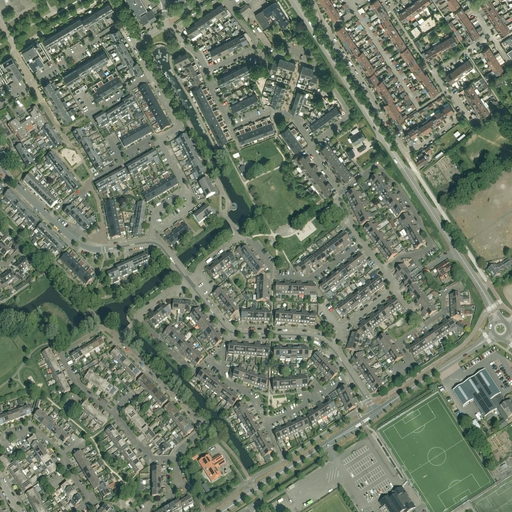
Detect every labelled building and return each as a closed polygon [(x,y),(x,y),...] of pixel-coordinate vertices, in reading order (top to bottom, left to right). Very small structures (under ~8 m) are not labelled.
[(0,0),(0,7),(1,7),(2,7),(3,6),(4,6),(4,5),(5,4),(5,3),(5,2),(5,1),(5,0),(10,0),(17,12),(36,0),(0,0)] [(144,7),(140,0),(127,0),(126,1),(136,16),(140,14),(138,11),(144,7)] [(374,8),(381,4),(378,0),(376,0),(371,4),(369,5),(371,7),(372,6),(374,8)] [(422,0),(417,0),(417,1),(423,10),(427,7),(426,5),(422,0)] [(458,1),(459,0),(456,0),(457,0),(450,5),(448,6),(451,11),(460,5),(458,1)] [(483,9),(492,4),(489,0),(486,0),(480,4),(483,9)] [(268,13),(279,6),(276,1),(265,8),(268,13)] [(327,11),(334,6),(333,4),(334,3),(333,1),(324,7),(327,11)] [(412,4),(413,3),(412,1),(410,3),(411,5),(408,7),(414,16),(419,13),(412,4)] [(417,1),(413,3),(412,4),(419,13),(423,10),(417,1)] [(114,10),(109,3),(105,6),(110,16),(113,15),(111,12),(114,10)] [(242,15),(251,8),(248,3),(238,10),(242,15)] [(228,14),(226,12),(221,4),(217,7),(222,15),(223,17),(228,14)] [(384,8),(381,4),(374,8),(371,10),(374,14),(375,14),(377,13),(384,8)] [(486,14),(495,8),(492,4),(483,9),(486,14)] [(110,16),(105,6),(100,9),(104,16),(107,14),(108,17),(110,16)] [(275,17),(282,12),(281,9),(279,6),(268,13),(269,14),(272,12),(275,17)] [(330,16),(339,10),(337,8),(336,9),(334,6),(327,11),(330,16)] [(222,15),(217,7),(212,10),(217,18),(222,15)] [(408,7),(404,10),(403,10),(410,19),(414,16),(408,7)] [(498,8),(497,7),(495,8),(486,14),(489,18),(498,13),(496,10),(498,8)] [(269,14),(268,13),(265,8),(263,9),(264,10),(255,15),(264,28),(270,24),(267,19),(271,17),(269,14)] [(380,18),(387,13),(384,8),(377,13),(380,18)] [(404,10),(403,8),(401,9),(402,11),(399,14),(400,15),(404,21),(405,23),(410,19),(403,10),(404,10)] [(465,12),(464,11),(462,8),(453,13),(456,18),(465,12)] [(104,16),(100,9),(95,12),(101,21),(103,20),(102,17),(104,16)] [(150,22),(156,18),(151,10),(144,14),(149,22),(149,21),(150,22)] [(217,18),(212,10),(208,13),(213,21),(217,18)] [(340,16),(338,13),(340,12),(339,10),(330,16),(333,20),(340,16)] [(468,12),(467,10),(464,11),(465,12),(456,18),(459,23),(460,22),(468,17),(465,13),(468,12)] [(101,21),(95,12),(91,15),(95,22),(97,20),(99,23),(101,21)] [(286,17),(284,13),(283,13),(282,12),(275,17),(277,20),(276,21),(277,22),(286,17)] [(213,21),(208,13),(203,16),(208,24),(213,21)] [(390,18),(387,13),(380,18),(382,22),(383,22),(388,18),(389,18),(390,18)] [(492,23),(501,17),(503,16),(502,15),(500,16),(498,13),(489,18),(492,23)] [(149,22),(144,14),(137,18),(137,19),(142,26),(144,25),(149,22)] [(92,23),(95,22),(91,15),(86,17),(92,27),(94,26),(92,23)] [(208,24),(203,16),(199,19),(204,27),(208,24)] [(503,16),(501,17),(492,23),(495,27),(504,22),(502,19),(504,17),(503,16)] [(86,17),(82,20),(80,18),(86,27),(88,26),(90,28),(92,27),(86,17)] [(282,27),(289,22),(286,17),(277,22),(279,25),(280,24),(282,27)] [(471,21),(470,20),(468,17),(460,22),(463,26),(471,21)] [(82,27),(84,25),(86,27),(80,18),(76,21),(81,31),(84,29),(82,27)] [(391,23),(389,18),(388,18),(383,22),(382,22),(381,23),(384,27),(391,23)] [(204,27),(199,19),(194,22),(200,31),(201,31),(199,30),(204,27)] [(474,21),(472,19),(470,20),(471,21),(463,26),(462,27),(465,32),(474,26),(471,22),(474,21)] [(81,31),(76,21),(71,24),(75,31),(78,29),(79,32),(81,31)] [(200,31),(194,22),(194,23),(195,24),(191,27),(196,34),(200,31)] [(498,32),(507,26),(504,22),(495,27),(498,32)] [(384,34),(394,27),(391,23),(384,27),(386,30),(383,32),(384,34)] [(75,31),(71,24),(66,27),(72,36),(74,35),(73,32),(75,31)] [(346,30),(344,27),(346,26),(345,24),(336,30),(339,35),(346,30)] [(477,30),(476,29),(474,26),(465,32),(468,36),(477,30)] [(501,36),(510,31),(507,26),(498,32),(501,36)] [(72,36),(66,27),(62,29),(66,36),(68,35),(70,37),(72,36)] [(196,34),(191,27),(186,30),(191,38),(196,34)] [(390,36),(397,32),(394,27),(384,34),(385,35),(388,34),(390,36)] [(480,35),(477,31),(480,30),(478,28),(476,29),(477,30),(468,36),(472,43),(481,38),(479,36),(480,35)] [(66,36),(62,29),(57,32),(63,42),(65,40),(64,38),(66,36)] [(121,34),(118,29),(111,33),(113,35),(110,37),(111,39),(121,34)] [(342,39),(351,33),(350,31),(348,33),(346,30),(339,35),(342,39)] [(63,42),(57,32),(53,35),(57,42),(59,40),(61,43),(63,42)] [(248,42),(244,34),(241,35),(239,32),(237,33),(243,44),(248,42)] [(393,41),(400,36),(397,32),(390,36),(392,39),(389,41),(390,43),(393,41)] [(243,44),(237,33),(235,35),(237,37),(234,39),(238,47),(243,44)] [(345,44),(354,38),(351,33),(342,39),(345,44)] [(122,40),(124,38),(121,34),(111,39),(112,41),(115,40),(116,42),(117,42),(121,39),(122,40)] [(57,42),(53,35),(48,38),(54,47),(56,46),(54,43),(57,42)] [(458,42),(455,36),(454,37),(453,36),(450,37),(448,35),(446,36),(452,46),(457,43),(458,42)] [(396,46),(403,41),(400,36),(393,41),(396,46)] [(452,46),(446,36),(444,37),(446,40),(443,41),(448,49),(452,46)] [(238,47),(234,39),(231,40),(230,37),(228,38),(233,49),(238,47)] [(54,47),(48,38),(43,41),(47,48),(50,46),(52,49),(54,47)] [(233,49),(228,38),(226,39),(227,42),(224,43),(228,52),(233,49)] [(348,48),(355,44),(357,42),(354,38),(345,44),(348,48)] [(124,44),(122,40),(121,39),(117,42),(116,42),(114,43),(112,45),(113,47),(116,45),(117,48),(124,44)] [(448,49),(443,41),(440,43),(439,40),(437,41),(443,51),(448,49)] [(406,46),(403,41),(396,46),(399,50),(406,46)] [(443,51),(437,41),(432,44),(434,47),(438,54),(443,51)] [(228,52),(224,43),(221,45),(220,42),(218,43),(223,54),(228,52)] [(223,54),(218,43),(216,44),(217,47),(214,48),(219,56),(223,54)] [(438,54),(434,47),(431,48),(428,43),(426,44),(427,45),(434,57),(438,54)] [(21,51),(33,70),(44,64),(34,48),(36,47),(38,46),(37,44),(35,46),(34,45),(33,46),(32,45),(21,51)] [(127,49),(124,44),(117,48),(118,51),(116,52),(117,54),(127,49)] [(219,56),(214,48),(212,50),(210,47),(211,47),(209,44),(207,45),(213,59),(219,56)] [(351,53),(358,48),(355,44),(348,48),(351,53)] [(429,59),(434,57),(427,45),(425,46),(426,48),(423,50),(424,52),(421,54),(426,60),(428,59),(429,60),(429,59)] [(482,58),(492,52),(489,47),(488,47),(488,46),(481,51),(481,52),(479,53),(482,58)] [(356,56),(361,53),(361,52),(365,50),(363,47),(359,50),(358,48),(351,53),(354,58),(356,56)] [(411,52),(407,47),(400,52),(403,57),(411,52)] [(122,57),(129,54),(127,49),(117,54),(118,56),(121,55),(122,57)] [(359,61),(366,56),(368,54),(365,50),(361,52),(361,53),(356,56),(359,61)] [(109,59),(104,52),(100,55),(105,64),(108,63),(106,60),(109,59)] [(406,61),(414,56),(411,52),(403,57),(406,61)] [(495,56),(494,55),(492,52),(482,58),(483,60),(486,58),(488,61),(495,56)] [(190,61),(186,53),(181,55),(181,54),(178,55),(178,56),(173,59),(177,67),(183,65),(187,62),(190,61)] [(132,58),(129,54),(122,57),(124,60),(121,61),(122,64),(132,58)] [(496,57),(498,56),(497,54),(494,55),(495,56),(488,61),(491,66),(498,61),(496,57)] [(105,64),(100,55),(95,57),(99,64),(102,63),(103,65),(105,64)] [(362,65),(369,60),(366,56),(359,61),(362,65)] [(409,66),(416,61),(414,56),(406,61),(409,66)] [(3,69),(6,68),(6,67),(14,62),(11,57),(0,64),(3,69)] [(99,64),(95,57),(91,60),(96,70),(98,68),(97,66),(99,64)] [(130,66),(135,63),(132,58),(122,64),(123,66),(126,64),(128,67),(130,66)] [(277,68),(282,70),(285,60),(280,59),(278,63),(279,63),(277,68)] [(96,70),(91,60),(86,63),(90,70),(93,68),(94,71),(96,70)] [(290,62),(285,60),(282,70),(287,71),(290,62)] [(365,70),(372,65),(369,60),(362,65),(365,70)] [(465,62),(463,60),(461,62),(463,64),(464,63),(469,70),(473,67),(468,60),(465,62)] [(412,70),(419,66),(416,61),(409,66),(412,70)] [(501,65),(500,64),(498,61),(491,66),(493,70),(501,65)] [(17,67),(14,62),(6,67),(6,68),(9,72),(17,67)] [(139,67),(137,62),(135,63),(130,66),(131,68),(128,70),(130,72),(139,67)] [(185,71),(197,66),(196,64),(192,66),(191,63),(188,64),(187,62),(183,65),(183,66),(183,67),(185,71)] [(276,73),(277,68),(279,63),(278,63),(273,62),(269,74),(272,75),(272,74),(272,72),(276,73)] [(296,64),(290,62),(287,71),(293,73),(296,64)] [(90,70),(86,63),(81,66),(87,75),(89,74),(88,71),(90,70)] [(464,63),(463,64),(459,66),(464,73),(469,70),(464,63)] [(504,65),(502,63),(500,64),(501,65),(493,70),(497,75),(504,70),(501,66),(504,65)] [(250,72),(246,65),(241,67),(246,77),(249,76),(247,73),(250,72)] [(368,74),(375,70),(377,69),(375,67),(374,68),(372,65),(365,70),(368,74)] [(87,75),(81,66),(77,69),(81,76),(83,74),(85,77),(87,75)] [(195,72),(194,69),(198,68),(197,66),(185,71),(188,76),(195,72)] [(305,77),(308,68),(303,66),(300,75),(305,77)] [(415,75),(422,70),(419,66),(412,70),(415,75)] [(464,73),(459,66),(456,69),(454,67),(452,68),(454,70),(455,69),(460,77),(461,78),(466,75),(464,73)] [(20,72),(17,67),(9,72),(11,77),(20,72)] [(135,75),(142,71),(139,67),(130,72),(131,74),(134,73),(135,75)] [(246,77),(241,67),(237,70),(240,77),(243,76),(244,78),(246,77)] [(312,74),(314,70),(308,68),(305,77),(310,79),(311,79),(312,74)] [(81,76),(77,69),(76,69),(72,72),(77,80),(82,77),(81,76)] [(455,69),(454,70),(450,73),(456,80),(460,77),(455,69)] [(240,77),(237,70),(232,72),(237,82),(239,81),(238,78),(240,77)] [(419,79),(425,75),(425,74),(422,70),(415,75),(418,80),(420,79),(419,79)] [(23,76),(20,72),(11,77),(14,81),(23,76)] [(67,74),(73,83),(77,80),(72,72),(67,74)] [(190,81),(201,75),(200,73),(197,75),(195,72),(188,76),(190,81)] [(237,82),(232,72),(227,75),(231,82),(233,80),(234,83),(237,82)] [(377,78),(376,75),(377,74),(376,72),(367,77),(370,82),(377,78)] [(422,83),(430,78),(426,73),(425,74),(425,75),(419,79),(420,79),(422,83)] [(456,80),(450,73),(446,76),(451,83),(452,84),(457,81),(456,80)] [(68,86),(73,83),(67,74),(63,77),(68,86)] [(122,84),(117,76),(114,78),(113,76),(111,74),(109,75),(117,88),(122,84)] [(311,79),(310,79),(309,83),(312,84),(311,87),(314,88),(318,76),(312,74),(311,79)] [(117,88),(109,75),(107,77),(109,80),(107,82),(112,91),(117,88)] [(200,81),(199,79),(202,77),(201,75),(190,81),(192,85),(200,81)] [(231,82),(227,75),(222,77),(227,87),(229,86),(228,83),(231,82)] [(227,87),(222,77),(217,79),(220,86),(221,87),(223,85),(225,88),(227,87)] [(380,82),(377,78),(370,82),(373,87),(375,86),(375,85),(380,82)] [(425,88),(433,83),(430,78),(422,83),(425,88)] [(378,90),(385,85),(387,84),(384,79),(382,80),(380,82),(375,85),(375,86),(378,90)] [(496,87),(503,83),(500,79),(494,83),(496,87)] [(112,91),(107,82),(104,84),(101,80),(99,81),(107,94),(112,91)] [(45,90),(55,85),(54,83),(51,84),(49,81),(42,86),(45,90)] [(107,94),(99,81),(97,83),(99,87),(96,88),(101,97),(102,97),(107,94)] [(428,92),(435,87),(433,83),(425,88),(428,92)] [(467,94),(474,90),(476,88),(473,84),(464,90),(467,94)] [(53,88),(56,87),(55,85),(45,90),(48,95),(55,91),(53,88)] [(137,97),(150,90),(147,85),(138,89),(140,92),(136,95),(137,97)] [(381,95),(388,90),(385,85),(378,90),(381,95)] [(101,97),(96,88),(95,86),(93,88),(95,92),(92,94),(97,102),(103,99),(102,97),(101,97)] [(194,97),(207,90),(206,88),(202,90),(200,87),(191,91),(194,97)] [(439,92),(435,87),(428,92),(431,97),(439,92)] [(282,97),(284,92),(273,88),(272,91),(275,92),(274,95),(282,97)] [(384,99),(391,94),(389,92),(391,90),(390,88),(388,90),(381,95),(384,99)] [(144,100),(153,95),(150,90),(137,97),(138,99),(142,97),(144,100)] [(206,98),(204,95),(208,92),(207,90),(194,97),(197,102),(206,98)] [(467,101),(477,94),(474,90),(467,94),(464,96),(467,101)] [(56,93),(55,91),(48,95),(51,100),(60,94),(59,91),(56,93)] [(305,96),(306,93),(298,91),(297,96),(307,100),(308,97),(305,96)] [(259,101),(255,94),(252,95),(251,93),(249,94),(250,97),(254,104),(259,101)] [(62,96),(60,94),(51,100),(54,104),(61,100),(59,98),(62,96)] [(394,99),(396,97),(395,95),(393,97),(391,94),(384,99),(387,103),(387,104),(392,100),(394,99)] [(470,105),(480,99),(477,94),(467,101),(470,105)] [(143,107),(156,100),(153,95),(144,100),(146,103),(142,105),(143,107)] [(250,97),(247,98),(246,95),(244,96),(249,106),(254,104),(250,97)] [(249,106),(244,96),(242,97),(243,100),(240,101),(244,109),(249,106)] [(135,104),(131,97),(126,100),(132,109),(134,108),(133,106),(135,104)] [(200,107),(213,101),(211,99),(207,101),(206,98),(197,102),(200,107)] [(279,107),(280,102),(270,99),(269,101),(272,102),(271,105),(279,107)] [(387,104),(387,103),(385,105),(388,109),(395,105),(393,103),(395,101),(394,99),(392,100),(387,104)] [(473,110),(483,103),(480,99),(470,105),(473,110)] [(56,109),(66,103),(65,101),(62,103),(61,100),(54,104),(56,109)] [(123,105),(126,110),(126,109),(128,108),(130,111),(132,109),(126,100),(122,103),(123,105)] [(150,110),(159,106),(156,100),(143,107),(144,110),(148,107),(150,110)] [(234,101),(239,111),(244,109),(240,101),(238,103),(236,100),(234,101)] [(211,108),(210,105),(214,103),(213,101),(200,107),(202,113),(211,108)] [(234,113),(239,111),(234,101),(232,102),(233,105),(231,106),(234,113)] [(304,110),(305,107),(302,107),(303,104),(295,101),(293,106),(304,110)] [(66,109),(65,107),(67,105),(66,103),(56,109),(59,114),(66,109)] [(479,113),(486,108),(483,103),(473,110),(476,114),(479,113)] [(127,112),(126,109),(126,110),(123,105),(118,108),(124,117),(126,116),(125,113),(127,112)] [(391,114),(400,108),(399,106),(397,107),(395,105),(388,109),(391,114)] [(450,115),(445,108),(443,105),(442,107),(443,109),(440,111),(445,118),(450,115)] [(454,112),(450,105),(445,108),(450,115),(454,112)] [(149,118),(161,111),(159,106),(150,110),(152,113),(148,116),(149,118)] [(341,113),(337,106),(334,108),(332,106),(330,107),(337,116),(341,113)] [(29,137),(26,133),(37,126),(39,131),(49,124),(44,116),(43,117),(41,114),(41,115),(36,107),(28,113),(30,117),(19,124),(16,120),(8,125),(13,133),(14,136),(16,135),(21,143),(29,137)] [(337,116),(330,107),(328,109),(330,111),(328,113),(332,119),(337,116)] [(124,117),(118,108),(114,110),(118,117),(120,116),(122,118),(124,117)] [(205,118),(218,112),(217,109),(213,111),(211,108),(202,113),(205,118)] [(394,118),(401,114),(399,111),(401,109),(400,108),(391,114),(394,118)] [(475,115),(476,117),(478,116),(479,118),(481,116),(482,117),(489,113),(486,108),(479,113),(476,114),(475,115)] [(70,110),(68,112),(66,109),(59,114),(62,118),(72,112),(70,110)] [(118,117),(114,110),(109,113),(115,123),(117,121),(115,119),(118,117)] [(156,121),(164,116),(161,111),(149,118),(150,120),(154,118),(156,121)] [(328,123),(322,114),(320,111),(318,113),(319,114),(317,116),(319,119),(324,126),(328,123)] [(445,118),(440,111),(436,114),(441,121),(445,118)] [(72,119),(70,116),(73,114),(72,112),(62,118),(65,123),(72,119)] [(217,119),(215,116),(219,114),(218,112),(205,118),(208,123),(217,119)] [(332,119),(328,113),(325,115),(324,112),(322,114),(328,123),(332,119)] [(115,123),(109,113),(105,116),(108,121),(107,121),(109,123),(111,121),(113,124),(115,123)] [(108,121),(105,116),(103,114),(99,117),(105,126),(107,125),(105,122),(107,121),(108,121)] [(394,118),(397,123),(407,116),(406,114),(403,116),(401,114),(394,118)] [(442,123),(441,121),(436,114),(431,117),(437,126),(442,123)] [(155,128),(167,121),(164,116),(156,121),(157,124),(153,126),(155,128)] [(101,125),(102,128),(105,126),(99,117),(94,120),(98,126),(101,125)] [(437,126),(431,117),(427,119),(433,129),(437,126)] [(324,126),(319,119),(317,121),(315,118),(313,120),(319,129),(324,126)] [(210,129),(223,122),(222,120),(218,122),(217,119),(208,123),(210,129)] [(433,129),(427,119),(422,123),(423,125),(424,124),(428,132),(433,129)] [(151,133),(144,120),(142,122),(144,126),(141,127),(146,136),(151,133)] [(274,132),(271,123),(268,124),(266,120),(264,121),(269,134),(274,132)] [(319,129),(313,120),(311,121),(313,124),(310,126),(315,132),(319,129)] [(162,131),(170,127),(167,121),(155,128),(156,131),(160,128),(162,131)] [(269,134),(264,121),(261,121),(263,126),(260,127),(263,136),(269,134)] [(222,130),(220,127),(225,125),(223,122),(210,129),(213,134),(222,130)] [(263,136),(260,127),(256,128),(255,124),(252,125),(257,138),(263,136)] [(424,124),(423,125),(419,127),(423,133),(422,133),(424,135),(428,132),(424,124)] [(146,136),(141,127),(138,129),(136,125),(134,126),(141,139),(146,136)] [(257,138),(252,125),(250,126),(252,130),(248,131),(252,140),(257,138)] [(423,133),(419,127),(418,125),(413,128),(418,136),(422,133),(423,133)] [(42,137),(52,131),(49,126),(42,130),(44,133),(41,135),(42,137)] [(141,139),(134,126),(132,127),(131,127),(134,131),(131,133),(135,142),(141,139)] [(418,136),(413,128),(411,130),(409,127),(407,128),(413,139),(418,136)] [(252,140),(248,131),(245,132),(244,128),(241,129),(246,142),(252,140)] [(284,139),(296,130),(294,128),(291,131),(288,128),(281,134),(284,139)] [(413,139),(407,128),(404,130),(406,133),(404,134),(409,142),(413,139)] [(246,142),(241,129),(239,130),(240,134),(237,135),(240,145),(246,142)] [(76,139),(86,134),(84,131),(82,133),(80,130),(73,134),(76,139)] [(216,140),(229,133),(228,131),(223,133),(222,130),(213,134),(216,140)] [(296,138),(294,135),(297,132),(296,130),(284,139),(288,143),(296,138)] [(366,148),(363,143),(363,144),(361,141),(366,138),(361,130),(350,137),(355,145),(360,142),(361,145),(357,148),(360,152),(366,148)] [(48,139),(55,135),(52,131),(42,137),(44,139),(46,137),(48,139)] [(135,142),(131,133),(128,135),(125,131),(123,132),(130,145),(135,142)] [(130,145),(123,132),(121,133),(123,137),(120,139),(125,148),(130,145)] [(227,141),(226,137),(230,135),(229,133),(216,140),(219,145),(227,141)] [(86,140),(85,140),(84,137),(87,136),(86,134),(76,139),(78,144),(81,143),(86,140)] [(48,146),(58,140),(55,135),(48,139),(50,142),(47,144),(48,146)] [(188,141),(185,136),(175,141),(178,146),(188,141)] [(83,147),(93,142),(92,140),(89,141),(87,138),(85,140),(86,140),(81,143),(83,147)] [(291,148),(303,140),(301,138),(298,140),(296,138),(288,143),(291,148)] [(54,149),(61,144),(58,140),(48,146),(50,148),(52,146),(54,149)] [(303,147),(301,145),(304,142),(303,140),(291,148),(295,153),(303,147)] [(183,149),(190,145),(188,141),(178,146),(179,148),(182,146),(183,149)] [(93,148),(91,146),(94,144),(93,142),(83,147),(86,152),(93,148)] [(321,157),(331,149),(327,144),(320,150),(322,152),(319,155),(321,157)] [(18,154),(28,148),(27,146),(24,147),(22,145),(15,149),(18,154)] [(183,155),(193,150),(190,145),(183,149),(184,152),(182,153),(183,155)] [(430,145),(424,150),(427,154),(433,149),(430,145)] [(28,154),(26,152),(29,150),(28,148),(18,154),(21,158),(28,154)] [(88,157),(98,151),(97,149),(94,151),(93,148),(86,152),(88,157)] [(327,159),(335,153),(331,149),(321,157),(322,159),(325,157),(327,159)] [(355,155),(351,149),(346,153),(350,159),(355,155)] [(195,155),(193,150),(183,155),(184,157),(187,156),(188,159),(195,155)] [(98,158),(97,155),(99,153),(98,151),(88,157),(91,161),(98,158)] [(160,161),(154,151),(149,154),(155,164),(160,161)] [(417,155),(419,158),(417,159),(417,160),(417,161),(418,162),(419,162),(420,164),(430,158),(430,157),(429,156),(428,156),(427,156),(426,154),(424,156),(424,155),(423,156),(421,152),(422,152),(421,152),(417,155)] [(47,165),(56,158),(52,153),(48,157),(46,158),(48,161),(45,163),(47,165)] [(327,166),(338,158),(335,153),(327,159),(328,161),(326,164),(327,166)] [(24,163),(33,157),(32,155),(29,157),(28,154),(21,158),(24,163)] [(155,164),(149,154),(144,157),(149,164),(151,162),(153,165),(155,164)] [(198,160),(195,155),(188,159),(189,161),(186,163),(188,165),(198,160)] [(299,166),(310,158),(308,156),(305,158),(303,155),(300,158),(298,155),(293,159),(299,166)] [(34,163),(32,161),(35,159),(33,157),(24,163),(27,168),(34,163)] [(149,164),(144,157),(140,160),(146,169),(148,168),(146,165),(149,164)] [(53,167),(59,162),(56,158),(47,165),(48,167),(51,165),(53,167)] [(94,166),(103,161),(102,159),(99,160),(98,158),(91,161),(94,166)] [(302,171),(310,165),(308,162),(311,160),(310,158),(299,166),(302,171)] [(334,168),(341,162),(338,158),(327,166),(329,168),(332,166),(334,168)] [(146,169),(140,160),(135,162),(139,169),(142,168),(143,170),(146,169)] [(193,168),(200,165),(198,160),(188,165),(189,167),(191,166),(193,168)] [(103,167),(102,164),(105,163),(103,161),(94,166),(96,171),(103,167)] [(54,173),(62,166),(59,162),(53,167),(54,169),(52,171),(54,173)] [(131,165),(136,175),(136,174),(138,173),(137,171),(139,169),(135,162),(131,165)] [(334,175),(345,167),(341,162),(334,168),(335,170),(333,173),(334,175)] [(136,175),(131,165),(126,168),(130,175),(132,173),(134,176),(136,175)] [(202,170),(200,165),(193,168),(194,171),(191,172),(192,175),(202,170)] [(306,175),(316,167),(315,165),(312,167),(310,165),(302,171),(306,175)] [(59,175),(66,170),(62,166),(54,173),(55,175),(58,173),(59,175)] [(240,169),(243,176),(248,174),(244,167),(240,169)] [(309,180),(317,174),(315,172),(318,169),(316,167),(306,175),(309,180)] [(341,177),(348,171),(345,167),(334,175),(336,177),(339,175),(341,177)] [(124,178),(127,176),(123,169),(118,172),(124,182),(126,181),(124,178)] [(60,182),(69,175),(66,170),(59,175),(61,178),(59,180),(60,182)] [(195,180),(205,175),(202,170),(192,175),(195,180)] [(348,171),(341,177),(342,179),(340,182),(341,184),(344,182),(351,177),(352,176),(348,171)] [(114,175),(117,182),(120,180),(121,183),(122,183),(123,185),(125,184),(124,182),(118,172),(114,175)] [(178,184),(173,176),(170,178),(168,174),(165,175),(173,188),(178,184)] [(313,184),(323,176),(322,174),(319,176),(317,174),(309,180),(313,184)] [(23,182),(27,186),(34,179),(30,175),(23,182)] [(72,179),(69,175),(60,182),(62,184),(64,182),(66,184),(72,179)] [(115,183),(117,182),(114,175),(109,177),(114,187),(116,186),(115,183)] [(173,188),(165,175),(163,176),(166,180),(163,182),(168,191),(173,188)] [(316,189),(324,183),(322,181),(325,178),(323,176),(313,184),(316,189)] [(373,187),(383,178),(381,176),(379,178),(377,176),(369,182),(373,187)] [(114,187),(109,177),(104,180),(108,187),(110,185),(112,188),(114,187)] [(376,191),(384,185),(382,183),(385,181),(383,178),(373,187),(376,191)] [(38,183),(34,179),(27,186),(31,190),(38,183)] [(67,190),(76,183),(72,179),(66,184),(68,186),(65,188),(67,190)] [(201,189),(210,184),(207,179),(198,184),(201,189)] [(108,187),(104,180),(99,182),(105,192),(107,191),(105,188),(108,187)] [(168,191),(163,182),(160,184),(157,180),(155,181),(162,194),(168,191)] [(162,194),(155,181),(153,183),(155,187),(152,188),(157,197),(162,194)] [(94,185),(98,192),(101,191),(103,193),(104,192),(105,192),(99,182),(94,185)] [(41,187),(38,183),(31,190),(35,193),(41,187)] [(73,193),(79,188),(76,183),(67,190),(68,192),(71,190),(73,193)] [(320,193),(330,185),(329,183),(326,185),(324,183),(316,189),(320,193)] [(203,193),(212,189),(210,184),(201,189),(203,193)] [(323,198),(331,192),(329,190),(332,187),(330,185),(320,193),(323,198)] [(380,196),(390,187),(388,185),(386,187),(384,185),(376,191),(380,196)] [(157,197),(152,188),(149,190),(147,186),(145,187),(152,200),(157,197)] [(45,191),(41,187),(35,193),(39,197),(45,191)] [(152,200),(145,187),(142,189),(145,193),(142,194),(147,203),(152,200)] [(383,200),(391,194),(389,192),(392,190),(390,187),(380,196),(383,200)] [(215,194),(212,189),(203,193),(206,199),(215,194)] [(5,203),(13,195),(10,191),(4,196),(6,199),(4,201),(5,203)] [(49,194),(45,191),(39,197),(43,201),(49,194)] [(349,200),(361,195),(359,192),(356,193),(355,191),(346,195),(349,200)] [(53,198),(49,194),(43,201),(47,205),(53,198)] [(387,205),(397,196),(395,194),(393,196),(391,194),(383,200),(387,205)] [(11,204),(17,199),(13,195),(5,203),(7,204),(9,202),(11,204)] [(360,201),(359,199),(362,197),(361,195),(349,200),(351,205),(360,201)] [(390,209),(398,203),(396,201),(399,199),(397,196),(387,205),(390,209)] [(57,202),(53,198),(47,205),(51,209),(57,202)] [(13,210),(21,203),(17,199),(11,204),(13,206),(11,209),(13,210)] [(353,211),(365,205),(364,202),(361,204),(360,201),(351,205),(353,211)] [(19,212),(25,207),(21,203),(13,210),(15,212),(17,210),(19,212)] [(394,214),(404,206),(402,203),(400,205),(398,203),(390,209),(394,214)] [(70,215),(74,211),(72,209),(74,207),(72,205),(64,212),(68,216),(70,215)] [(365,212),(363,209),(367,208),(365,205),(353,211),(356,216),(365,212)] [(201,210),(207,217),(212,214),(206,206),(201,210)] [(397,218),(405,212),(403,210),(406,208),(404,206),(394,214),(397,218)] [(20,218),(28,211),(25,207),(19,212),(21,214),(19,216),(20,218)] [(116,213),(116,210),(120,209),(120,207),(105,209),(107,215),(116,213)] [(73,219),(81,211),(80,209),(77,211),(75,209),(74,211),(70,215),(73,219)] [(201,210),(197,213),(203,221),(207,217),(201,210)] [(24,218),(26,220),(32,214),(28,211),(20,218),(22,220),(24,218)] [(77,223),(83,217),(81,215),(83,213),(81,211),(73,219),(77,223)] [(358,221),(370,215),(369,213),(366,214),(365,212),(356,216),(358,221)] [(197,213),(193,217),(199,224),(203,221),(197,213)] [(28,226),(36,218),(32,214),(26,220),(28,222),(26,224),(28,226)] [(369,222),(368,219),(371,218),(370,215),(358,221),(361,226),(369,222)] [(401,225),(413,219),(411,216),(408,218),(407,215),(398,220),(401,225)] [(81,226),(89,219),(87,217),(85,219),(83,217),(77,223),(81,226)] [(34,228),(40,222),(36,218),(28,226),(29,228),(32,226),(34,228)] [(119,225),(118,222),(122,221),(122,218),(108,221),(109,227),(119,225)] [(85,230),(90,225),(93,223),(89,219),(81,226),(85,230)] [(412,225),(411,223),(414,221),(413,219),(401,225),(404,230),(412,225)] [(178,222),(176,224),(185,235),(190,232),(186,226),(184,224),(181,226),(178,222)] [(185,235),(176,224),(174,226),(177,229),(174,231),(180,239),(185,235)] [(197,224),(192,227),(195,232),(200,230),(197,224)] [(367,234),(377,226),(375,224),(373,226),(371,224),(363,230),(367,234)] [(38,236),(46,228),(42,225),(36,230),(38,232),(36,235),(38,236)] [(407,235),(418,229),(417,226),(414,228),(412,225),(404,230),(407,235)] [(370,239),(378,233),(376,231),(379,228),(377,226),(367,234),(370,239)] [(44,238),(50,232),(46,228),(38,236),(40,238),(42,236),(44,238)] [(418,235),(417,233),(420,231),(418,229),(407,235),(409,240),(418,235)] [(123,233),(125,233),(124,230),(110,233),(111,239),(121,237),(120,233),(123,233)] [(180,239),(174,231),(171,233),(169,230),(167,231),(175,243),(180,239)] [(175,243),(167,231),(164,233),(167,237),(165,239),(171,247),(175,243)] [(45,244),(53,236),(50,232),(44,238),(46,240),(44,242),(45,244)] [(350,240),(344,232),(339,236),(347,246),(349,245),(347,242),(350,240)] [(374,243),(384,235),(382,233),(380,235),(378,233),(370,239),(374,243)] [(377,248),(385,242),(383,240),(386,237),(384,235),(374,243),(377,248)] [(412,245),(424,238),(422,236),(419,238),(418,235),(409,240),(412,245)] [(57,240),(53,236),(45,244),(47,246),(50,244),(52,246),(57,240)] [(347,246),(339,236),(334,239),(340,247),(343,245),(345,248),(347,246)] [(424,245),(422,243),(425,241),(424,238),(412,245),(415,250),(424,245)] [(340,247),(334,239),(330,243),(338,253),(340,252),(338,249),(340,247)] [(53,252),(61,244),(57,240),(52,246),(54,248),(51,250),(53,252)] [(381,252),(391,244),(389,242),(387,244),(385,242),(377,248),(381,252)] [(338,253),(330,243),(325,246),(331,254),(334,252),(336,255),(338,253)] [(59,253),(65,248),(61,244),(53,252),(55,253),(57,251),(59,253)] [(384,257),(392,251),(390,249),(393,247),(391,244),(381,252),(384,257)] [(242,258),(249,252),(248,249),(249,249),(247,246),(243,249),(241,247),(236,251),(242,258)] [(331,254),(325,246),(321,250),(329,260),(331,259),(329,256),(331,254)] [(13,252),(11,250),(11,251),(7,247),(0,253),(4,257),(7,254),(9,256),(13,252)] [(329,260),(321,250),(316,253),(322,261),(325,259),(327,262),(329,260)] [(388,262),(398,253),(396,251),(394,253),(392,251),(384,257),(388,262)] [(64,264),(74,254),(73,252),(69,255),(67,253),(60,260),(64,264)] [(245,262),(256,254),(254,252),(251,254),(249,252),(242,258),(245,262)] [(367,263),(359,252),(357,254),(359,257),(357,259),(362,266),(367,263)] [(231,265),(233,267),(238,264),(236,261),(230,253),(227,255),(225,253),(223,254),(231,265)] [(322,261),(316,253),(312,257),(320,267),(322,265),(320,263),(322,261)] [(68,268),(75,261),(73,259),(76,256),(74,254),(64,264),(68,268)] [(231,265),(223,254),(221,256),(223,259),(221,261),(227,268),(231,265)] [(249,267),(256,261),(255,258),(257,256),(256,254),(245,262),(249,267)] [(150,265),(145,255),(140,257),(145,267),(145,268),(150,265)] [(145,267),(140,257),(135,259),(139,266),(141,265),(142,268),(145,267)] [(320,267),(312,257),(307,260),(312,266),(312,267),(313,268),(316,266),(318,269),(320,267)] [(29,269),(33,265),(28,260),(26,262),(22,258),(19,260),(20,261),(18,263),(25,270),(27,267),(29,269)] [(362,266),(357,259),(354,260),(352,258),(350,259),(358,270),(362,266)] [(136,268),(139,266),(135,259),(130,261),(135,272),(137,271),(136,268)] [(312,266),(307,260),(306,259),(302,262),(310,273),(312,271),(310,268),(312,267),(312,266)] [(358,270),(350,259),(348,261),(350,264),(347,266),(353,273),(358,270)] [(510,262),(511,261),(511,259),(508,260),(501,264),(501,263),(497,266),(496,265),(488,270),(491,274),(500,268),(504,265),(510,262)] [(227,268),(221,261),(219,262),(216,260),(214,261),(222,272),(227,268)] [(310,273),(302,262),(301,262),(300,260),(295,263),(297,266),(294,268),(298,272),(301,271),(303,274),(305,272),(307,275),(310,273)] [(73,273),(83,262),(81,261),(78,264),(75,261),(68,268),(73,273)] [(135,272),(130,261),(125,264),(129,271),(131,270),(133,273),(135,272)] [(222,272),(214,261),(212,263),(214,266),(212,268),(218,275),(221,273),(222,272)] [(252,271),(263,263),(261,261),(258,263),(256,261),(249,267),(252,271)] [(445,273),(452,269),(447,261),(436,269),(440,276),(438,277),(442,283),(449,278),(445,273)] [(77,277),(84,270),(81,268),(85,264),(83,262),(73,273),(77,277)] [(23,272),(25,270),(18,263),(16,265),(16,264),(13,266),(18,271),(16,273),(18,275),(20,277),(22,279),(24,277),(23,275),(24,273),(23,272)] [(265,274),(262,271),(264,270),(262,267),(264,265),(263,263),(252,271),(256,276),(257,275),(257,277),(265,274)] [(129,271),(125,264),(120,266),(125,276),(127,275),(126,272),(129,271)] [(397,277),(407,269),(404,264),(396,270),(398,273),(395,275),(397,277)] [(353,273),(347,266),(345,267),(343,265),(341,266),(349,277),(353,273)] [(125,276),(120,266),(115,268),(116,270),(119,275),(121,274),(123,277),(125,276)] [(349,277),(341,266),(339,268),(341,271),(338,273),(344,280),(349,277)] [(218,275),(212,268),(210,269),(207,267),(205,269),(213,279),(218,275)] [(494,278),(501,274),(499,271),(502,270),(500,268),(491,274),(494,278)] [(81,281),(91,271),(90,269),(86,272),(84,270),(77,277),(81,281)] [(403,279),(411,274),(407,269),(397,277),(399,279),(401,277),(403,279)] [(120,277),(119,275),(116,270),(112,272),(116,283),(118,281),(117,279),(120,277)] [(18,279),(14,274),(12,276),(9,271),(6,273),(4,275),(10,283),(12,281),(14,283),(18,279)] [(86,285),(93,279),(90,276),(93,273),(91,271),(81,281),(86,285)] [(116,283),(112,272),(107,275),(110,282),(113,281),(114,284),(116,283)] [(344,280),(338,273),(336,274),(334,272),(332,273),(340,284),(344,280)] [(340,284),(332,273),(329,275),(332,278),(329,280),(335,287),(340,284)] [(266,281),(266,278),(265,278),(265,274),(257,277),(258,278),(257,278),(256,284),(270,284),(270,282),(266,281)] [(404,286),(414,278),(411,274),(403,279),(405,282),(402,284),(404,286)] [(10,283),(4,275),(2,276),(0,276),(0,279),(2,283),(0,284),(2,288),(4,290),(8,286),(7,285),(10,283)] [(376,280),(374,281),(380,289),(385,285),(377,275),(374,277),(376,280)] [(410,289),(416,284),(418,283),(414,278),(404,286),(405,288),(408,286),(410,288),(410,289)] [(335,287),(329,280),(327,281),(325,279),(323,280),(331,291),(335,287)] [(331,291),(323,280),(320,282),(323,285),(320,287),(324,292),(326,294),(331,291)] [(380,289),(374,281),(372,283),(370,280),(367,282),(375,293),(380,289)] [(375,293),(367,282),(365,284),(367,287),(365,288),(371,296),(375,293)] [(409,296),(420,288),(416,284),(410,289),(410,288),(408,289),(410,292),(408,294),(409,296)] [(371,296),(365,288),(363,290),(360,287),(358,289),(366,299),(371,296)] [(416,299),(423,293),(420,288),(409,296),(411,299),(414,297),(416,299)] [(216,300),(226,292),(224,289),(222,291),(220,289),(212,295),(216,300)] [(366,299),(358,289),(356,291),(358,293),(356,295),(362,303),(366,299)] [(219,304),(227,298),(225,296),(228,294),(226,292),(216,300),(219,304)] [(416,305),(427,297),(423,293),(416,299),(417,301),(414,303),(416,305)] [(362,303),(356,295),(353,297),(351,294),(349,296),(357,306),(362,303)] [(433,294),(428,298),(433,305),(439,301),(433,294)] [(357,306),(349,296),(347,298),(349,300),(347,302),(353,310),(357,306)] [(422,308),(430,302),(427,297),(416,305),(418,308),(421,306),(422,308)] [(223,309),(233,301),(232,298),(229,300),(227,298),(219,304),(223,309)] [(402,308),(396,300),(393,302),(391,299),(389,301),(397,311),(402,308)] [(178,311),(179,301),(173,300),(172,305),(169,305),(166,307),(165,306),(163,308),(161,305),(159,307),(167,317),(171,314),(170,312),(175,312),(175,311),(178,311)] [(226,313),(234,307),(232,305),(235,303),(233,301),(223,309),(226,313)] [(353,310),(347,302),(344,304),(342,301),(340,303),(348,313),(353,310)] [(397,311),(389,301),(387,303),(389,305),(387,307),(393,315),(397,311)] [(200,314),(198,312),(201,310),(199,307),(195,311),(193,308),(190,307),(190,303),(185,302),(183,312),(184,312),(186,312),(186,313),(190,315),(189,316),(192,320),(200,314)] [(423,314),(434,306),(430,302),(422,308),(424,310),(421,312),(423,314)] [(348,313),(340,303),(338,305),(340,307),(337,309),(343,317),(348,313)] [(393,315),(387,307),(384,309),(382,306),(380,308),(388,318),(393,315)] [(430,317),(437,311),(434,306),(423,314),(425,317),(428,315),(430,317)] [(167,317),(159,307),(156,309),(158,311),(156,313),(162,321),(167,317)] [(240,312),(237,309),(236,309),(234,307),(226,313),(230,318),(233,316),(236,320),(240,312)] [(388,318),(380,308),(378,310),(380,312),(378,314),(384,322),(388,318)] [(247,322),(247,312),(244,312),(244,311),(241,310),(241,312),(240,312),(236,320),(241,320),(241,322),(247,322)] [(162,321),(156,313),(154,315),(152,312),(150,314),(158,324),(162,321)] [(384,322),(378,314),(375,316),(373,313),(371,315),(379,325),(384,322)] [(158,324),(150,314),(147,316),(149,318),(147,320),(153,328),(158,324)] [(196,325),(206,317),(205,314),(202,316),(200,314),(192,320),(196,325)] [(379,325),(371,315),(369,317),(371,319),(369,321),(374,329),(379,325)] [(199,329),(207,323),(205,321),(208,319),(206,317),(196,325),(199,329)] [(457,328),(451,320),(449,322),(447,319),(444,320),(452,331),(457,328)] [(374,329),(369,321),(366,323),(364,320),(362,322),(370,332),(374,329)] [(452,331),(444,320),(442,322),(444,325),(442,327),(447,335),(452,331)] [(362,326),(359,328),(360,329),(364,335),(365,336),(370,332),(362,322),(360,324),(362,326)] [(203,334),(213,326),(212,323),(209,325),(207,323),(199,329),(203,334)] [(447,335),(442,327),(439,328),(437,325),(435,327),(442,338),(447,335)] [(206,338),(214,332),(212,330),(215,328),(213,326),(203,334),(206,338)] [(167,339),(176,329),(174,327),(172,330),(169,327),(163,334),(167,339)] [(442,338),(435,327),(433,329),(435,331),(432,333),(438,341),(442,338)] [(171,343),(178,336),(176,334),(178,331),(176,329),(167,339),(171,343)] [(362,336),(364,335),(360,329),(358,331),(357,334),(352,333),(350,338),(359,342),(359,341),(360,339),(361,339),(362,336)] [(210,343),(220,335),(219,332),(216,334),(214,332),(206,338),(210,343)] [(438,341),(432,333),(430,335),(428,332),(425,333),(433,344),(438,341)] [(433,344),(425,333),(423,335),(425,338),(423,340),(428,348),(433,344)] [(175,347),(184,337),(182,335),(180,338),(178,336),(171,343),(175,347)] [(214,347),(221,341),(220,339),(222,337),(220,335),(210,343),(214,347)] [(380,346),(391,338),(389,336),(386,338),(384,335),(376,341),(380,346)] [(104,345),(100,337),(95,340),(99,348),(104,345)] [(179,351),(186,344),(184,342),(186,339),(184,337),(175,347),(179,351)] [(362,345),(363,342),(359,341),(359,342),(350,338),(348,344),(358,347),(358,344),(362,345)] [(391,345),(389,342),(392,340),(391,338),(380,346),(383,350),(391,345)] [(428,348),(423,340),(420,341),(418,338),(416,340),(424,351),(428,348)] [(99,348),(95,340),(90,343),(94,351),(99,348)] [(424,351),(416,340),(414,342),(416,344),(413,346),(419,354),(424,351)] [(94,351),(90,343),(85,346),(89,354),(94,351)] [(183,355),(192,345),(190,343),(188,346),(186,344),(179,351),(183,355)] [(362,356),(365,354),(363,352),(358,355),(357,353),(358,350),(357,350),(358,347),(348,344),(346,350),(352,351),(351,355),(353,359),(352,359),(355,364),(363,359),(362,356)] [(187,359),(194,352),(192,350),(194,347),(192,345),(183,355),(187,359)] [(386,355),(397,347),(395,345),(393,347),(391,345),(383,350),(386,355)] [(419,354),(413,346),(411,348),(409,345),(406,346),(414,357),(419,354)] [(89,354),(85,346),(80,349),(84,357),(89,354)] [(309,359),(313,351),(308,351),(308,349),(305,349),(305,346),(302,346),(302,359),(308,359),(308,358),(309,359)] [(397,354),(396,352),(399,350),(397,347),(386,355),(389,360),(397,354)] [(114,359),(120,352),(116,348),(112,353),(111,354),(110,354),(114,359)] [(75,352),(80,360),(81,362),(86,359),(84,357),(80,349),(75,352)] [(52,355),(49,350),(42,353),(44,359),(52,355)] [(191,363),(200,353),(198,351),(196,354),(194,352),(187,359),(191,363)] [(314,364),(321,358),(319,356),(320,355),(318,352),(316,354),(313,351),(309,359),(311,359),(310,360),(314,364)] [(80,360),(75,352),(70,355),(74,363),(80,360)] [(118,363),(124,357),(120,352),(114,359),(118,363)] [(195,367),(202,360),(200,358),(202,355),(200,353),(191,363),(195,367)] [(393,365),(404,357),(402,354),(399,356),(397,354),(389,360),(393,365)] [(55,360),(52,355),(44,359),(47,364),(55,360)] [(122,367),(129,361),(124,357),(118,363),(122,367)] [(318,368),(328,359),(326,357),(323,360),(321,358),(314,364),(318,368)] [(322,373),(329,366),(327,364),(330,362),(328,359),(318,368),(322,373)] [(358,369),(369,361),(368,359),(365,361),(363,359),(355,364),(358,369)] [(57,365),(55,360),(47,364),(49,369),(57,365)] [(127,371),(133,365),(129,361),(122,367),(127,371)] [(371,370),(368,366),(371,364),(369,361),(358,369),(365,378),(376,371),(374,368),(371,370)] [(60,370),(57,365),(49,369),(52,374),(60,370)] [(131,375),(137,369),(133,365),(127,371),(131,375)] [(326,377),(335,368),(334,366),(331,368),(329,366),(322,373),(326,377)] [(237,381),(242,368),(241,368),(239,367),(238,370),(235,369),(233,374),(229,373),(228,377),(232,378),(232,379),(237,381)] [(243,382),(246,373),(243,372),(244,369),(242,368),(237,381),(243,382)] [(330,381),(337,374),(335,372),(337,370),(335,368),(326,377),(330,381)] [(135,379),(141,373),(137,369),(131,375),(135,379)] [(62,375),(60,370),(52,374),(52,375),(55,379),(62,375)] [(201,382),(209,372),(207,370),(204,372),(202,371),(196,378),(201,382)] [(248,384),(252,372),(250,371),(248,374),(246,373),(243,382),(248,384)] [(376,378),(375,375),(378,373),(376,371),(365,378),(368,383),(376,378)] [(463,385),(453,392),(463,408),(474,401),(485,418),(492,413),(498,409),(501,415),(511,407),(511,403),(510,400),(505,404),(499,395),(500,394),(485,371),(463,385)] [(89,382),(94,375),(89,372),(84,379),(89,382)] [(205,386),(211,378),(209,376),(211,373),(209,372),(201,382),(205,386)] [(254,386),(257,377),(254,376),(255,373),(252,372),(248,384),(254,386)] [(259,388),(263,375),(260,374),(259,378),(257,377),(254,386),(259,388)] [(65,380),(62,375),(55,379),(57,384),(65,380)] [(94,385),(98,378),(94,375),(89,382),(94,385)] [(265,390),(268,380),(265,379),(266,376),(263,375),(259,388),(265,390)] [(142,386),(148,380),(144,376),(137,381),(142,386)] [(209,389),(218,379),(216,377),(213,380),(211,378),(205,386),(209,389)] [(98,389),(103,382),(98,378),(94,385),(98,389)] [(371,388),(382,380),(381,378),(378,380),(376,378),(368,383),(371,388)] [(214,393),(220,385),(218,383),(220,380),(218,379),(209,389),(214,393)] [(67,385),(65,380),(57,384),(60,389),(67,385)] [(145,390),(152,384),(148,380),(142,386),(145,390)] [(383,387),(381,385),(384,383),(382,380),(371,388),(375,393),(383,387)] [(103,392),(108,385),(103,382),(98,389),(103,392)] [(149,394),(156,388),(152,384),(145,390),(149,394)] [(218,396),(227,386),(224,384),(222,387),(220,385),(214,393),(218,396)] [(70,391),(67,385),(60,389),(62,395),(70,391)] [(108,395),(113,388),(108,385),(103,392),(108,395)] [(223,400),(229,392),(227,390),(229,388),(227,386),(218,396),(223,400)] [(351,391),(350,388),(347,390),(346,387),(337,391),(339,396),(351,391)] [(113,398),(117,391),(113,388),(108,395),(113,398)] [(153,398),(160,392),(156,388),(149,394),(153,398)] [(227,403),(236,393),(233,391),(231,394),(229,392),(223,400),(227,403)] [(351,397),(349,395),(353,393),(351,391),(339,396),(342,401),(351,397)] [(157,402),(163,396),(160,392),(153,398),(157,402)] [(232,407),(238,399),(236,397),(238,395),(236,393),(227,403),(232,407)] [(161,407),(168,401),(163,396),(157,402),(161,407)] [(344,407),(356,401),(355,398),(352,400),(351,397),(342,401),(344,407)] [(336,410),(329,399),(326,400),(328,403),(326,405),(331,413),(336,410)] [(355,408),(354,405),(357,404),(356,401),(344,407),(346,412),(355,408)] [(84,413),(89,406),(85,403),(79,409),(84,413)] [(168,414),(174,408),(170,404),(164,409),(168,414)] [(236,414),(248,407),(246,405),(243,406),(242,404),(233,409),(236,414)] [(331,413),(326,405),(323,406),(322,404),(319,405),(326,416),(331,413)] [(25,417),(31,415),(30,411),(32,410),(31,406),(24,408),(23,405),(21,406),(25,417)] [(326,416),(319,405),(317,407),(319,410),(316,411),(322,419),(326,416)] [(25,417),(21,406),(19,406),(20,409),(17,411),(20,419),(25,417)] [(88,417),(94,410),(89,406),(84,413),(88,417)] [(127,417),(133,411),(129,407),(123,413),(127,417)] [(247,414),(246,411),(249,410),(248,407),(236,414),(239,419),(247,414)] [(511,407),(501,415),(505,421),(511,416),(511,407)] [(171,418),(178,412),(174,408),(168,414),(171,418)] [(20,419),(17,411),(14,412),(13,409),(11,410),(15,421),(20,419)] [(8,411),(9,414),(6,415),(9,423),(15,421),(11,410),(8,411)] [(38,421),(46,412),(44,411),(42,413),(39,410),(33,417),(38,421)] [(93,420),(98,414),(94,410),(88,417),(93,420)] [(322,419),(316,411),(314,413),(312,410),(310,411),(317,423),(322,419)] [(130,421),(137,416),(133,411),(127,417),(130,421)] [(317,423),(310,411),(307,413),(309,416),(307,418),(312,426),(317,423)] [(42,425),(48,418),(45,416),(47,414),(46,412),(38,421),(42,425)] [(175,422),(181,417),(178,412),(171,418),(175,422)] [(9,423),(6,415),(3,416),(2,413),(0,413),(4,425),(9,423)] [(97,424),(103,417),(98,414),(93,420),(97,424)] [(242,424),(253,417),(252,415),(249,416),(247,414),(239,419),(242,424)] [(134,426),(141,420),(137,416),(130,421),(134,426)] [(102,428),(107,421),(103,417),(97,424),(102,428)] [(179,427),(185,421),(181,417),(175,422),(179,427)] [(253,424),(252,421),(255,420),(253,417),(242,424),(244,429),(253,424)] [(309,428),(305,419),(302,420),(301,417),(298,418),(304,430),(309,428)] [(50,421),(48,418),(42,425),(46,429),(54,420),(52,419),(50,421)] [(304,430),(298,418),(295,419),(297,422),(294,424),(298,432),(304,430)] [(50,432),(56,426),(53,424),(56,422),(54,420),(46,429),(50,432)] [(138,430),(144,424),(141,420),(134,426),(138,430)] [(182,431),(189,426),(185,421),(179,427),(182,431)] [(298,432),(294,424),(292,425),(290,422),(288,423),(293,435),(298,432)] [(506,427),(503,422),(497,426),(500,431),(506,427)] [(293,435),(288,423),(285,424),(287,427),(284,428),(288,437),(293,435)] [(142,434),(148,429),(144,424),(138,430),(142,434)] [(247,434),(259,427),(257,424),(254,426),(253,424),(244,429),(247,434)] [(54,436),(62,428),(61,426),(59,429),(56,426),(50,432),(54,436)] [(186,436),(193,430),(189,426),(182,431),(186,436)] [(288,437),(284,428),(281,430),(280,426),(277,428),(283,440),(288,437)] [(108,437),(115,432),(112,427),(105,432),(108,437)] [(259,434),(257,431),(260,429),(259,427),(247,434),(250,439),(252,438),(259,434)] [(58,440),(64,434),(62,432),(64,429),(62,428),(54,436),(58,440)] [(283,440),(277,428),(275,429),(276,432),(273,433),(278,442),(283,440)] [(145,439),(152,433),(148,429),(142,434),(145,439)] [(112,441),(119,436),(115,432),(108,437),(112,441)] [(511,442),(510,440),(510,439),(506,432),(505,433),(500,434),(497,436),(498,438),(495,439),(496,444),(495,444),(497,447),(498,450),(502,456),(501,453),(505,459),(503,451),(506,455),(506,454),(509,452),(508,449),(510,449),(511,447),(511,442)] [(151,441),(156,437),(155,437),(152,433),(145,439),(149,443),(151,442),(151,441)] [(255,443),(266,436),(265,434),(262,435),(260,433),(259,434),(252,438),(255,443)] [(63,444),(69,438),(71,436),(69,434),(67,436),(64,434),(58,440),(63,444)] [(155,446),(161,440),(157,435),(155,437),(156,437),(151,441),(151,442),(155,446)] [(114,443),(115,446),(122,441),(119,436),(112,441),(114,443)] [(266,443),(264,440),(268,439),(266,436),(255,443),(257,448),(266,443)] [(30,447),(37,442),(34,437),(27,442),(30,447)] [(165,444),(161,440),(155,446),(158,450),(165,444)] [(119,450),(126,445),(122,441),(115,446),(119,450)] [(31,453),(34,451),(41,446),(37,442),(30,447),(32,449),(30,451),(31,453)] [(260,453),(272,446),(270,444),(267,445),(266,443),(257,448),(260,453)] [(162,454),(169,449),(165,444),(158,450),(162,454)] [(122,455),(129,450),(126,445),(119,450),(122,455)] [(37,456),(44,451),(41,446),(34,451),(37,456)] [(272,453),(270,450),(273,449),(272,446),(260,453),(263,458),(272,453)] [(126,460),(133,454),(129,450),(122,455),(126,460)] [(40,461),(47,456),(44,451),(37,456),(40,461)] [(84,457),(82,454),(84,452),(83,451),(81,452),(73,456),(76,462),(84,457)] [(129,464),(136,459),(133,454),(126,460),(129,464)] [(208,455),(198,462),(212,483),(222,476),(217,469),(225,463),(223,459),(220,455),(211,461),(208,455)] [(43,465),(50,460),(47,456),(40,461),(43,465)] [(79,466),(89,460),(88,459),(85,460),(84,457),(76,462),(79,466)] [(133,469),(139,464),(136,459),(129,464),(133,469)] [(47,470),(54,465),(50,460),(43,465),(47,470)] [(90,467),(88,464),(90,462),(89,460),(79,466),(82,471),(90,467)] [(7,468),(11,465),(8,461),(1,466),(4,471),(7,469),(7,468)] [(11,473),(17,468),(14,463),(11,465),(7,468),(7,469),(11,473)] [(136,473),(143,468),(139,464),(133,469),(136,473)] [(50,475),(57,470),(54,465),(47,470),(50,475)] [(85,476),(95,470),(94,468),(91,470),(90,467),(82,471),(85,476)] [(14,477),(21,472),(17,468),(11,473),(14,477)] [(95,477),(94,474),(96,472),(95,470),(85,476),(88,481),(95,477)] [(18,482),(24,477),(21,472),(14,477),(18,482)] [(21,486),(28,481),(24,477),(18,482),(21,486)] [(91,486),(101,480),(100,478),(97,480),(95,477),(88,481),(91,486)] [(101,486),(99,483),(102,482),(101,480),(91,486),(94,491),(97,489),(101,486)] [(25,491),(31,486),(28,481),(21,486),(25,491)] [(64,493),(71,487),(67,483),(60,488),(64,493)] [(100,494),(110,488),(109,486),(106,488),(104,484),(101,486),(97,489),(100,494)] [(68,497),(74,491),(71,487),(64,493),(63,494),(65,495),(66,495),(68,497)] [(111,496),(108,491),(111,490),(110,488),(100,494),(103,499),(107,497),(108,498),(109,498),(111,497),(111,496)] [(409,511),(415,508),(412,503),(406,494),(405,492),(402,488),(394,493),(393,492),(389,496),(379,503),(382,508),(380,509),(381,511),(409,511)] [(36,495),(34,490),(26,494),(29,499),(36,495)] [(72,501),(78,496),(74,491),(68,497),(72,501)] [(39,500),(36,495),(29,499),(32,504),(39,500)] [(78,504),(82,500),(78,496),(72,501),(70,503),(73,508),(74,508),(76,506),(78,504)] [(193,504),(189,497),(186,499),(184,496),(182,497),(188,507),(193,504)] [(188,507),(182,497),(180,498),(182,501),(179,503),(182,508),(183,510),(188,507)] [(42,505),(39,500),(32,504),(34,509),(42,505)] [(182,508),(179,503),(178,500),(173,503),(177,511),(182,508)] [(175,511),(177,511),(173,503),(168,506),(171,511),(175,511)]
